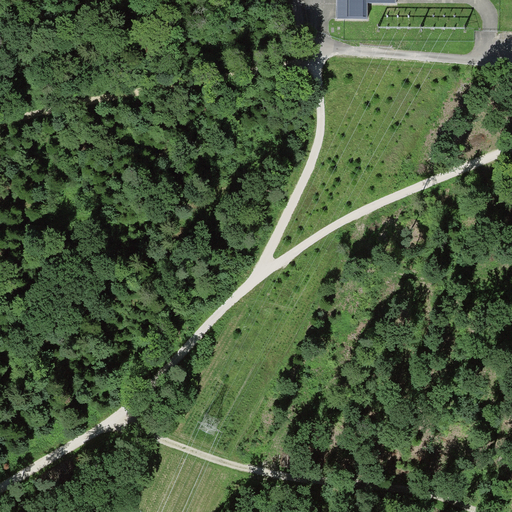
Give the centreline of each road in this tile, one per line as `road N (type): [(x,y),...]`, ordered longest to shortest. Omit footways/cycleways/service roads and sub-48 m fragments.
road 1 (track): [(0,490),(117,413),(257,276),(330,228),(511,148)]
road 2 (track): [(481,511),(402,487),(236,464),(156,437),(117,413)]
road 3 (track): [(312,59),(0,121)]
road 4 (track): [(310,47),(322,111),(318,149),(257,276)]
road 5 (track): [(511,63),(310,47)]
